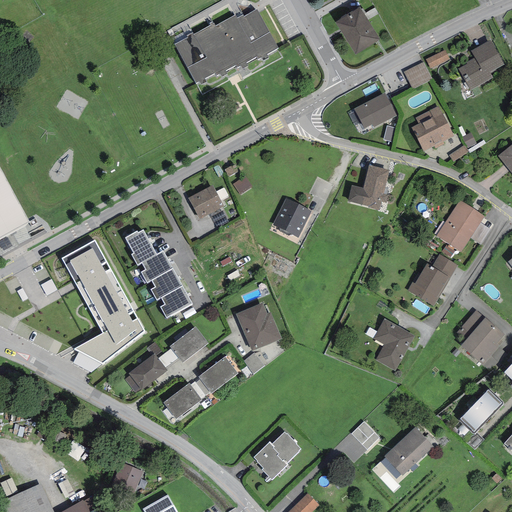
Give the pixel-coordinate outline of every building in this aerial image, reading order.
[(345,39),(370,23),(360,7),(335,23),(345,39)] [(278,48),(257,9),(244,17),(243,15),(237,18),(235,15),(215,26),(214,23),(213,24),(212,22),(209,23),(210,26),(193,35),(192,33),(187,36),(187,37),(174,44),(196,84),(199,81),(201,85),(206,81),(205,78),(215,73),(216,76),(220,74),(221,77),(227,74),(225,71),(236,65),(237,68),(240,66),(242,69),(248,66),(246,62),(257,57),(258,60),(261,58),(263,61),(269,58),(268,57),(266,54),(278,48)] [(370,23),(345,39),(355,55),(380,40),(370,23)] [(504,64),(490,40),(471,51),(475,58),(466,63),(467,64),(458,69),(470,91),(493,78),(490,73),(504,64)] [(445,50),(425,60),(430,69),(449,59),(445,50)] [(423,62),(404,72),(412,90),(432,80),(423,62)] [(397,116),(384,93),(354,109),(365,129),(372,125),(374,128),(397,116)] [(438,106),(415,118),(418,124),(411,127),(423,152),(434,147),(435,149),(444,144),(443,142),(454,136),(438,106)] [(471,133),(462,137),(468,148),(476,144),(471,133)] [(511,144),(497,156),(511,174),(511,144)] [(469,152),(464,145),(449,155),(454,162),(469,152)] [(0,237),(30,223),(0,164),(0,237)] [(224,170),(228,177),(238,171),(234,164),(224,170)] [(389,171),(369,165),(363,189),(352,186),(348,202),(379,210),(381,202),(383,194),(389,171)] [(245,176),(233,184),(240,195),(252,187),(245,176)] [(213,186),(188,198),(199,219),(224,206),(213,186)] [(311,211),(286,198),(272,225),(280,229),(291,234),(298,238),(311,211)] [(484,217),(460,200),(436,236),(461,252),(470,238),(480,223),(484,217)] [(228,223),(222,211),(211,217),(217,229),(228,223)] [(491,230),(480,223),(470,238),(480,245),(491,230)] [(131,255),(137,265),(142,263),(156,255),(143,230),(138,233),(137,231),(125,238),(134,253),(131,255)] [(96,240),(62,258),(103,333),(74,349),(79,352),(102,363),(144,332),(96,240)] [(162,251),(156,255),(142,263),(146,270),(141,273),(147,283),(151,280),(172,269),(162,251)] [(439,254),(432,267),(450,278),(458,265),(439,254)] [(432,267),(426,264),(414,284),(412,282),(407,291),(434,306),(450,278),(432,267)] [(182,286),(172,269),(151,280),(155,287),(151,290),(157,300),(161,298),(182,286)] [(192,303),(182,286),(161,298),(165,304),(160,307),(166,318),(192,303)] [(262,303),(236,314),(251,351),(282,339),(271,312),(267,314),(262,303)] [(465,340),(485,317),(476,310),(457,333),(465,340)] [(505,335),(485,317),(465,340),(460,346),(483,365),(503,342),(500,340),(505,335)] [(395,372),(415,336),(384,319),(373,339),(384,345),(375,360),(395,372)] [(195,327),(170,347),(171,348),(180,359),(183,363),(208,343),(195,327)] [(162,351),(154,342),(146,348),(152,356),(155,354),(156,356),(162,351)] [(180,359),(171,348),(158,359),(166,369),(180,359)] [(255,354),(254,353),(244,361),(253,374),(267,364),(260,351),(255,354)] [(91,373),(102,363),(79,352),(72,363),(91,373)] [(135,393),(140,389),(140,390),(167,371),(166,369),(158,359),(156,356),(155,354),(152,356),(128,373),(130,376),(125,379),(135,393)] [(225,357),(198,377),(200,379),(210,392),(211,394),(238,374),(225,357)] [(206,395),(210,392),(200,379),(196,383),(206,395)] [(201,399),(206,395),(196,383),(195,382),(190,385),(201,399)] [(189,384),(164,403),(176,419),(202,400),(201,399),(190,385),(189,384)] [(489,389),(459,420),(474,434),(504,403),(489,389)] [(379,438),(363,422),(351,434),(350,433),(332,452),(337,457),(343,452),(354,463),(379,438)] [(415,427),(384,456),(402,476),(434,447),(415,427)] [(269,442),(253,457),(257,461),(256,462),(263,469),(262,470),(268,477),(265,481),(266,482),(270,479),(272,480),(287,466),(286,465),(299,452),(298,451),(300,449),(296,444),(287,433),(286,434),(284,433),(271,445),(269,442)] [(66,452),(78,461),(87,448),(75,440),(66,452)] [(143,471),(121,462),(112,484),(134,493),(143,471)] [(60,482),(66,497),(75,493),(69,478),(60,482)] [(12,480),(3,483),(7,496),(17,492),(12,480)] [(53,511),(41,483),(1,502),(5,511),(53,511)] [(312,511),(319,505),(307,493),(287,511),(312,511)] [(177,511),(168,495),(143,509),(144,511),(177,511)] [(90,498),(83,502),(89,511),(96,508),(90,498)] [(82,500),(61,511),(89,511),(83,502),(82,500)]
